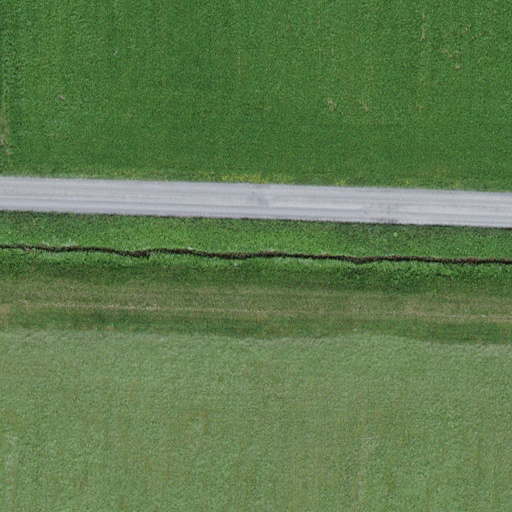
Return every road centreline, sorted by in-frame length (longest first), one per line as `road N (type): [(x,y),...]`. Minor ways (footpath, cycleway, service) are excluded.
road 1 (track): [(0,330),(511,349)]
road 2 (track): [(0,193),(511,211)]
